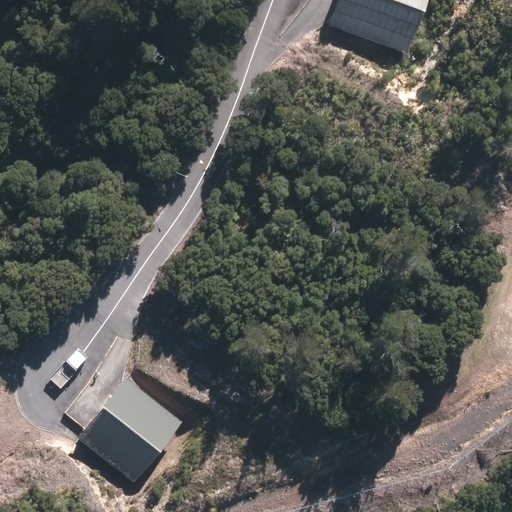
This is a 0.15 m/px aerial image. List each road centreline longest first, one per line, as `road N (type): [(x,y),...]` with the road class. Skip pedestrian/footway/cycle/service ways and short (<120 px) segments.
road 1 (track): [(227,511),(444,444),(511,390)]
road 2 (track): [(444,444),(511,280)]
